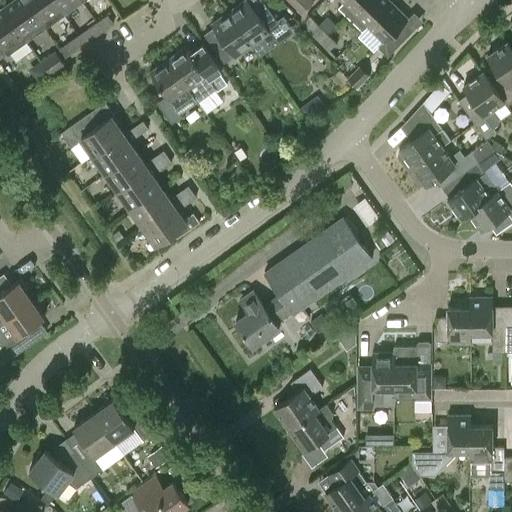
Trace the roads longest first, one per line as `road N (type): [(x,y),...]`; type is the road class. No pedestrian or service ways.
road 1 (unclassified): [(347,135),(116,312)]
road 2 (residential): [(256,511),(116,312)]
road 3 (unclassified): [(471,2),(347,135)]
road 4 (unclassified): [(116,312),(36,370),(0,412)]
road 5 (residential): [(347,135),(408,223),(443,248)]
